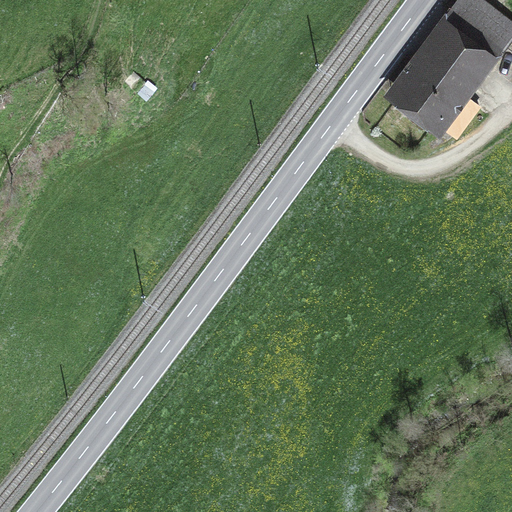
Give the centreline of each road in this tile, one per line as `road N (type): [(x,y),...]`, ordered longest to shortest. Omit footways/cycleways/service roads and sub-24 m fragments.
road 1 (secondary): [(35,511),(423,0)]
road 2 (track): [(511,114),(418,168),(393,164),(333,120)]
